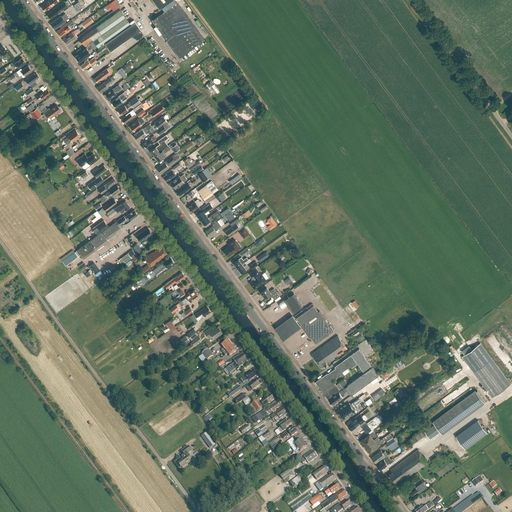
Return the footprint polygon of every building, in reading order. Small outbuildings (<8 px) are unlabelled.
[(58,1),(57,0),(49,0),(48,1),(41,6),(45,11),(48,8),(49,8),(58,1)] [(120,5),(116,0),(113,0),(108,4),(113,10),(120,5)] [(152,0),(159,8),(161,7),(164,11),(152,20),(179,57),(204,39),(176,2),(167,8),(165,4),(170,0),(152,0)] [(51,12),(48,15),(48,16),(49,17),(50,17),(50,18),(55,15),(58,13),(59,13),(62,11),(61,11),(67,6),(64,2),(50,12),(51,12)] [(82,7),(78,2),(73,5),(77,11),(82,7)] [(105,44),(110,51),(140,29),(134,20),(129,23),(120,10),(79,39),(85,46),(93,41),(98,48),(105,44)] [(58,26),(58,27),(65,22),(64,21),(68,18),(65,13),(51,23),(55,29),(58,26)] [(93,20),(90,16),(83,22),(86,26),(93,20)] [(62,28),(57,31),(60,36),(65,33),(73,28),(74,24),(73,23),(73,22),(71,20),(61,27),(62,28)] [(77,37),(73,32),(67,36),(68,36),(63,39),(67,44),(71,41),(77,37)] [(98,54),(106,48),(104,45),(96,51),(98,54)] [(79,61),(90,53),(86,48),(82,51),(80,48),(76,51),(78,53),(75,55),(79,61)] [(14,68),(17,66),(18,68),(25,62),(22,58),(15,62),(14,61),(11,64),(14,68)] [(85,61),(85,62),(81,66),(83,69),(86,67),(87,68),(90,65),(91,65),(96,61),(94,58),(89,62),(87,59),(85,61)] [(20,76),(24,74),(25,75),(31,70),(28,66),(22,70),(21,68),(16,72),(20,76)] [(153,75),(161,70),(159,66),(151,70),(153,75)] [(99,75),(95,78),(95,79),(95,80),(96,81),(97,81),(97,82),(101,79),(102,79),(105,77),(110,73),(109,72),(106,68),(99,74),(99,75)] [(25,80),(29,85),(36,80),(35,79),(39,77),(35,72),(25,80)] [(110,78),(104,82),(97,87),(101,93),(104,91),(108,88),(107,86),(113,81),(110,78)] [(151,83),(147,78),(142,81),(146,87),(151,83)] [(172,90),(178,87),(174,79),(168,83),(172,90)] [(21,83),(15,87),(18,91),(24,87),(21,83)] [(115,94),(116,94),(115,92),(116,91),(117,92),(122,88),(119,84),(112,89),(112,88),(105,93),(107,95),(106,96),(108,97),(109,97),(110,99),(113,96),(114,96),(115,95),(115,94)] [(29,96),(35,91),(32,88),(26,92),(29,96)] [(38,100),(41,97),(42,99),(46,97),(45,96),(50,93),(47,90),(44,92),(43,91),(36,97),(38,100)] [(112,101),(116,107),(123,102),(122,101),(128,97),(124,92),(118,96),(118,97),(112,101)] [(129,103),(125,106),(124,105),(118,110),(121,115),(128,110),(127,108),(131,105),(133,108),(141,102),(136,96),(129,102),(129,103)] [(56,113),(61,110),(57,105),(50,109),(49,108),(43,112),(47,118),(49,116),(51,118),(57,113),(56,113)] [(151,113),(154,117),(163,110),(160,106),(151,113)] [(42,115),(37,108),(30,113),(36,120),(42,115)] [(511,111),(510,108),(502,113),(506,118),(511,114),(511,111)] [(133,118),(132,116),(136,114),(133,110),(129,113),(126,115),(126,116),(122,119),(125,123),(130,119),(130,120),(133,118)] [(140,126),(141,125),(141,124),(144,121),(142,118),(144,116),(148,114),(147,112),(145,113),(139,117),(137,119),(130,125),(132,128),(131,128),(132,130),(133,130),(134,131),(139,127),(140,126)] [(28,116),(25,118),(30,125),(33,123),(32,122),(33,121),(32,119),(31,120),(28,116)] [(167,122),(163,116),(154,123),(155,124),(151,126),(149,124),(134,135),(137,140),(141,137),(142,137),(146,134),(145,133),(147,132),(149,135),(156,131),(163,125),(167,122)] [(163,125),(156,131),(159,135),(166,130),(163,125)] [(67,144),(71,141),(72,142),(80,136),(75,129),(67,135),(68,136),(63,140),(66,144),(67,144)] [(156,139),(153,135),(145,141),(146,142),(143,144),(145,148),(150,144),(151,145),(154,142),(153,141),(156,139)] [(158,150),(166,144),(164,141),(168,138),(166,135),(162,138),(157,141),(160,144),(156,147),(158,150)] [(67,144),(66,144),(64,146),(65,147),(63,148),(69,156),(75,153),(70,147),(67,144)] [(150,151),(154,156),(168,146),(166,144),(158,150),(156,147),(150,151)] [(171,148),(175,153),(180,149),(176,144),(171,148)] [(170,149),(168,146),(154,156),(158,161),(166,155),(165,153),(170,149)] [(85,154),(76,160),(81,166),(83,168),(85,169),(90,165),(89,164),(96,159),(93,153),(87,157),(85,154)] [(169,164),(174,161),(172,157),(160,166),(160,167),(157,169),(160,173),(161,172),(162,173),(169,168),(167,166),(169,164)] [(99,168),(98,167),(92,172),(96,177),(106,169),(103,165),(99,168)] [(202,167),(193,173),(195,176),(204,169),(202,167)] [(197,174),(203,182),(208,178),(212,175),(207,167),(197,174)] [(176,175),(174,173),(174,172),(174,171),(173,172),(171,170),(166,174),(166,175),(163,177),(166,181),(169,178),(169,180),(176,175)] [(173,186),(185,177),(183,174),(180,177),(179,176),(170,183),(173,186)] [(175,189),(184,182),(183,182),(187,179),(185,177),(173,186),(175,189)] [(106,183),(98,189),(102,194),(116,182),(113,178),(109,181),(108,180),(105,183),(106,183)] [(190,182),(189,180),(176,190),(179,195),(191,187),(188,183),(190,182)] [(91,190),(96,185),(93,181),(87,185),(91,190)] [(211,181),(198,191),(205,200),(205,199),(213,194),(218,190),(211,181)] [(116,186),(106,194),(109,198),(116,193),(115,192),(119,189),(116,186)] [(96,187),(86,194),(88,196),(98,190),(96,187)] [(216,197),(219,202),(226,197),(223,192),(216,197)] [(215,197),(213,194),(205,199),(206,200),(204,201),(206,204),(215,197)] [(105,210),(106,211),(117,203),(114,199),(108,203),(103,207),(102,208),(97,211),(97,210),(93,213),(98,219),(101,217),(106,213),(104,211),(105,210)] [(192,211),(198,207),(198,206),(201,204),(198,199),(195,202),(195,201),(191,204),(191,205),(188,207),(192,211)] [(122,212),(130,206),(125,200),(115,208),(117,212),(120,210),(122,212)] [(203,211),(197,215),(201,220),(207,216),(205,213),(213,207),(210,204),(202,210),(203,211)] [(131,220),(138,215),(134,210),(127,215),(125,217),(124,216),(118,220),(121,224),(129,218),(131,220)] [(208,218),(207,216),(201,220),(204,224),(210,220),(212,224),(223,217),(218,210),(208,218)] [(271,217),(268,219),(271,224),(268,226),(270,229),(277,225),(271,217)] [(206,232),(209,236),(216,231),(215,230),(221,226),(224,224),(221,219),(218,221),(212,225),(213,226),(206,232)] [(118,226),(121,224),(118,220),(115,222),(77,250),(84,258),(95,250),(108,241),(107,240),(121,229),(122,228),(122,227),(121,225),(120,225),(119,226),(118,226)] [(104,220),(92,228),(97,234),(108,226),(104,220)] [(238,222),(236,220),(230,224),(232,227),(225,231),(228,236),(239,228),(243,225),(240,221),(238,222)] [(249,234),(244,227),(239,231),(244,238),(249,234)] [(140,242),(152,234),(148,228),(136,236),(140,242)] [(136,243),(134,239),(135,239),(132,233),(124,238),(130,246),(136,243)] [(265,250),(283,237),(282,235),(264,248),(265,250)] [(240,247),(238,244),(234,239),(228,244),(229,246),(224,250),(225,252),(225,254),(226,255),(228,256),(238,249),(240,247)] [(132,247),(136,253),(141,250),(137,243),(132,247)] [(153,253),(153,252),(145,258),(151,266),(156,263),(155,262),(157,261),(158,262),(161,260),(160,259),(167,254),(162,248),(161,249),(160,248),(158,249),(157,249),(154,251),(155,251),(153,253)] [(132,249),(128,253),(132,258),(136,255),(132,249)] [(66,266),(78,257),(75,252),(62,261),(66,266)] [(260,256),(263,260),(268,256),(267,256),(269,255),(267,252),(265,253),(265,252),(260,256)] [(170,265),(174,262),(170,257),(159,265),(152,270),(155,275),(165,267),(167,268),(171,266),(170,265)] [(243,260),(241,257),(233,263),(237,268),(248,260),(246,257),(243,260)] [(249,259),(248,260),(237,268),(241,273),(246,269),(244,266),(246,264),(246,265),(251,261),(249,259)] [(249,266),(252,270),(258,265),(255,261),(249,266)] [(94,262),(90,265),(94,272),(98,269),(94,262)] [(147,265),(141,269),(145,275),(151,270),(147,265)] [(253,281),(250,283),(254,289),(265,280),(261,275),(260,275),(256,270),(250,274),(253,278),(253,281)] [(177,283),(180,281),(180,280),(185,276),(182,273),(177,277),(177,276),(164,285),(166,288),(176,281),(177,283)] [(185,293),(180,286),(175,289),(179,295),(175,298),(177,300),(185,293)] [(273,288),(269,291),(266,287),(260,292),(266,299),(271,295),(274,300),(279,296),(276,292),(273,288)] [(176,305),(169,311),(171,314),(181,307),(184,304),(184,305),(189,301),(190,302),(196,298),(195,297),(198,295),(194,290),(186,296),(186,297),(182,301),(181,300),(178,302),(179,303),(176,305)] [(294,293),(284,300),(287,305),(288,306),(298,299),(294,293)] [(356,308),(359,305),(354,300),(351,302),(356,308)] [(318,312),(313,304),(307,308),(306,307),(294,316),(310,338),(311,337),(317,345),(333,332),(328,324),(329,324),(319,311),(318,312)] [(207,306),(194,315),(197,319),(198,321),(204,317),(207,316),(206,314),(210,311),(207,306)] [(170,320),(164,323),(168,331),(174,327),(170,320)] [(222,333),(218,326),(212,331),(210,328),(204,332),(208,338),(211,335),(214,339),(222,333)] [(194,329),(187,334),(191,339),(198,334),(194,329)] [(363,335),(361,332),(353,338),(352,338),(354,341),(355,341),(363,335)] [(185,335),(177,340),(181,345),(189,340),(185,335)] [(187,350),(202,340),(198,335),(191,341),(192,342),(190,343),(191,345),(186,349),(187,350)] [(326,363),(327,364),(347,349),(338,335),(312,354),(321,367),(326,363)] [(224,348),(221,350),(223,353),(232,346),(228,341),(222,346),(224,348)] [(463,356),(493,397),(510,384),(480,343),(463,356)] [(236,352),(232,346),(223,353),(225,356),(228,354),(230,357),(236,352)] [(213,356),(208,349),(202,354),(207,361),(213,356)] [(372,367),(359,349),(335,367),(336,368),(318,381),(322,387),(321,388),(333,405),(343,397),(345,395),(344,393),(347,391),(351,395),(379,375),(372,367)] [(240,369),(239,368),(248,362),(242,354),(239,357),(238,357),(233,361),(234,362),(226,368),(230,374),(236,370),(237,371),(240,369)] [(222,360),(217,364),(217,365),(216,366),(215,365),(212,367),(215,372),(218,369),(220,368),(225,364),(222,360)] [(243,384),(248,380),(249,382),(256,377),(252,372),(246,377),(245,376),(240,380),(243,384)] [(259,379),(249,386),(253,391),(262,384),(259,379)] [(230,398),(242,390),(239,386),(228,394),(230,398)] [(371,395),(374,400),(385,394),(382,389),(371,395)] [(399,399),(403,396),(398,389),(394,392),(399,399)] [(472,393),(481,406),(485,403),(476,390),(472,393)] [(235,402),(237,405),(248,397),(245,394),(235,402)] [(261,409),(264,407),(265,407),(274,400),(270,395),(261,402),(261,403),(258,405),(256,401),(249,407),(255,415),(262,409),(261,409)] [(468,415),(473,412),(463,399),(459,402),(468,415)] [(355,410),(354,410),(355,409),(358,407),(354,402),(354,401),(350,404),(349,403),(339,411),(344,418),(351,413),(352,413),(353,412),(353,411),(355,410)] [(265,411),(268,415),(272,412),(273,413),(276,411),(275,410),(280,407),(277,402),(265,411)] [(287,414),(283,408),(270,417),(273,420),(278,416),(280,419),(287,414)] [(355,419),(347,425),(351,431),(360,425),(366,434),(372,430),(367,423),(365,421),(367,419),(367,417),(366,415),(364,415),(362,416),(360,414),(355,418),(355,419)] [(367,423),(372,430),(384,421),(379,414),(367,423)] [(450,428),(441,415),(433,422),(440,432),(442,434),(450,428)] [(281,434),(287,429),(286,428),(292,424),(288,419),(279,426),(281,428),(278,430),(281,434)] [(478,420),(456,436),(465,449),(487,433),(478,420)] [(268,430),(265,426),(259,430),(262,434),(268,430)] [(248,433),(244,427),(240,430),(243,436),(248,433)] [(287,438),(290,436),(292,437),(298,432),(294,428),(288,432),(288,431),(282,436),(284,439),(287,437),(287,438)] [(262,436),(259,439),(262,443),(265,440),(271,435),(268,432),(263,436),(262,436)] [(372,437),(375,434),(373,432),(371,434),(370,434),(361,440),(364,444),(372,438),(372,437)] [(215,445),(206,433),(201,437),(210,449),(215,445)] [(372,438),(364,444),(366,446),(365,447),(366,449),(367,448),(367,449),(376,442),(376,443),(380,440),(377,437),(375,434),(372,437),(372,438)] [(376,442),(367,449),(370,452),(382,443),(383,443),(385,440),(383,438),(382,439),(380,440),(376,443),(376,442)] [(394,438),(388,443),(386,444),(388,448),(389,447),(392,450),(399,445),(394,438)] [(291,447),(294,452),(297,450),(299,454),(307,448),(301,440),(296,444),(292,439),(284,445),(288,449),(291,447)] [(178,464),(180,468),(181,467),(182,468),(193,460),(188,454),(191,451),(188,447),(181,452),(183,455),(182,456),(182,458),(183,459),(182,459),(183,460),(178,464)] [(383,458),(388,455),(385,451),(383,453),(381,450),(371,457),(375,463),(383,458)] [(406,479),(428,463),(418,450),(390,470),(393,473),(389,476),(395,483),(400,480),(401,481),(405,478),(406,479)] [(318,457),(313,451),(300,461),(303,464),(307,461),(309,464),(318,457)] [(391,459),(388,455),(383,458),(384,459),(376,464),(379,467),(378,468),(379,469),(380,469),(381,470),(390,463),(390,464),(394,461),(392,458),(391,459)] [(313,475),(317,480),(328,472),(324,466),(313,475)] [(299,477),(302,474),(301,473),(307,469),(304,467),(299,470),(300,470),(296,473),(299,476),(299,477)] [(288,468),(279,474),(283,480),(292,474),(288,468)] [(321,486),(323,490),(332,483),(336,479),(332,474),(328,477),(328,476),(318,482),(319,484),(318,484),(320,487),(321,486)] [(303,481),(299,477),(299,476),(292,481),(290,483),(293,488),(303,481)] [(483,482),(479,477),(472,482),(476,487),(483,482)] [(423,482),(416,487),(414,485),(407,490),(411,496),(417,491),(419,493),(427,487),(423,482)] [(463,489),(465,492),(474,486),(472,482),(463,489)] [(339,489),(335,484),(329,489),(328,488),(323,491),(327,496),(331,493),(332,494),(339,489)] [(339,492),(329,499),(326,501),(329,505),(332,504),(339,499),(340,501),(344,498),(343,497),(347,494),(344,490),(340,493),(339,492)] [(464,511),(483,498),(479,493),(474,496),(473,495),(453,510),(450,511),(464,511)] [(313,506),(322,499),(319,495),(309,501),(313,506)] [(339,511),(344,509),(345,510),(351,506),(347,501),(341,505),(340,504),(334,508),(336,511),(339,511)]
